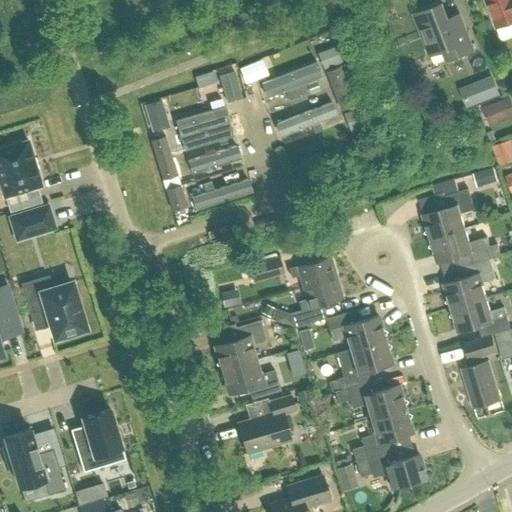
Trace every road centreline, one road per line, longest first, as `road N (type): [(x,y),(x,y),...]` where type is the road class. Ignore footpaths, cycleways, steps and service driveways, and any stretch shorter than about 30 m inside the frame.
road 1 (residential): [(489,477),(444,399),(388,240),(361,239)]
road 2 (unclassified): [(209,511),(129,247)]
road 3 (unclassified): [(129,247),(48,0)]
road 4 (residential): [(129,247),(264,199),(272,168),(251,98)]
